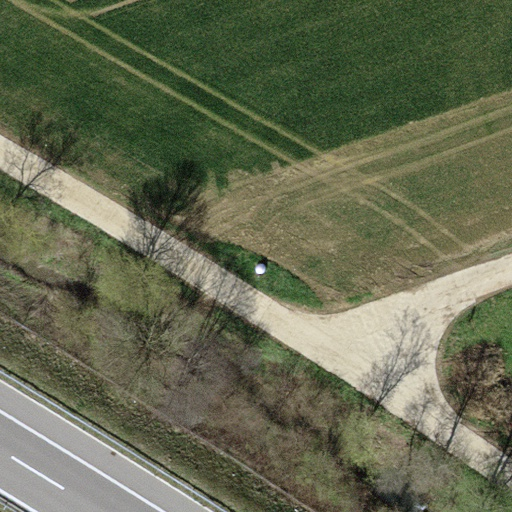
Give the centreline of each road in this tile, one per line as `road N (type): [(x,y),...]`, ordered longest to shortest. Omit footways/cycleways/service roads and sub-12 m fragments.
road 1 (track): [(0,167),(364,382),(511,481)]
road 2 (track): [(511,272),(436,299),(364,382)]
